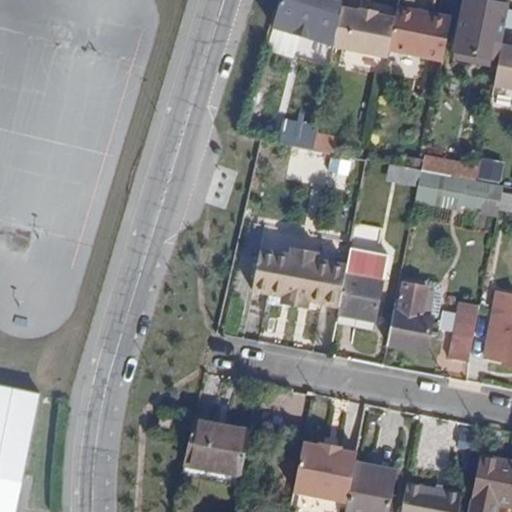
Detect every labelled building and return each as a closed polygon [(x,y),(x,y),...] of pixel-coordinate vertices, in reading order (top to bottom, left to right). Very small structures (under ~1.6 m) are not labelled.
[(317,2),(329,6),(330,0),(282,0),(282,1),(315,9),(317,2)] [(503,43),(503,42),(510,7),(472,0),(465,0),(455,53),(500,61),(503,43)] [(281,30),(279,30),(285,11),(277,9),(266,42),(276,45),(281,30)] [(387,58),(388,54),(395,20),(377,16),(377,13),(359,10),(359,12),(341,9),(334,49),(387,58)] [(396,17),(425,22),(426,16),(397,11),(396,17)] [(388,54),(442,64),(451,21),(426,16),(425,22),(396,17),(395,20),(388,54)] [(511,44),(503,43),(500,61),(498,69),(495,84),(511,87),(511,44)] [(498,69),(500,61),(455,53),(454,61),(498,69)] [(313,149),(335,153),(338,138),(316,134),(313,149)] [(329,170),(349,174),(352,160),(332,156),(329,170)] [(421,171),(476,181),(479,168),(424,157),(421,171)] [(390,179),(418,185),(421,171),(393,165),(390,179)] [(476,181),(501,186),(504,172),(479,168),(476,181)] [(499,210),(502,194),(504,186),(501,186),(476,181),(421,171),(418,185),(415,202),(462,211),(463,206),(482,209),(481,216),(497,219),(499,210)] [(499,210),(511,212),(511,195),(502,194),(499,210)] [(339,305),(344,272),(346,263),(317,258),(318,250),(291,245),(290,252),(259,247),(251,291),(284,297),(283,302),(311,307),(312,301),(339,305)] [(374,320),(375,320),(382,281),(387,254),(350,247),(346,263),(344,272),(339,305),(338,315),(340,315),(338,325),(372,332),(374,320)] [(435,308),(442,305),(446,280),(442,274),(410,268),(406,292),(398,290),(388,344),(427,351),(435,308)] [(511,294),(497,292),(485,360),(511,364),(511,294)] [(449,360),(469,363),(480,307),(459,303),(449,360)] [(158,435),(175,438),(179,421),(162,418),(158,435)] [(207,470),(242,476),(250,434),(196,424),(183,477),(204,481),(207,470)] [(414,463),(432,465),(436,440),(419,438),(414,463)] [(293,493),(348,503),(356,465),(358,454),(341,451),(341,448),(319,444),(319,446),(302,443),(293,493)] [(496,511),(511,511),(511,509),(511,464),(482,459),(474,499),(499,502),(496,511)] [(346,511),(388,511),(397,472),(356,465),(348,503),(346,511)] [(204,481),(241,488),(242,476),(207,470),(204,481)] [(457,511),(461,494),(408,483),(402,511),(457,511)] [(472,511),(496,511),(499,502),(474,499),(472,511)]
